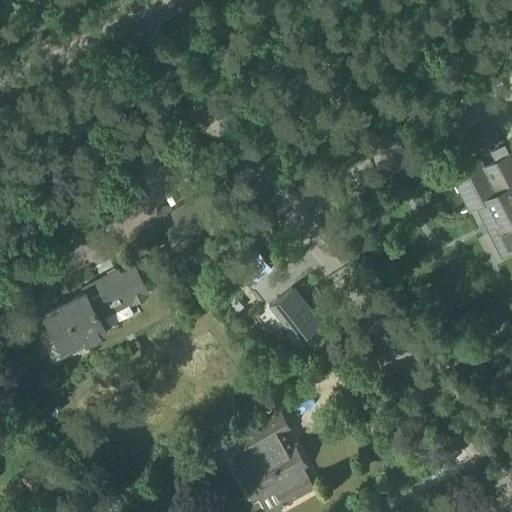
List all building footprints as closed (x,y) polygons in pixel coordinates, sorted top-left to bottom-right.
[(450,174),(469,209),(478,204),(504,254),(511,249),(511,159),(510,155),(508,156),(503,146),(490,153),(495,162),(483,169),(478,159),(450,174)] [(424,183),(420,175),(409,180),(413,188),(424,183)] [(168,210),(182,237),(220,218),(206,190),(168,210)] [(39,336),(47,351),(58,345),(60,349),(82,338),(85,343),(104,333),(98,320),(147,294),(132,266),(118,274),(116,271),(80,289),(82,292),(41,313),(50,330),(39,336)] [(323,327),(291,287),(268,305),(300,345),(323,327)] [(250,460),(235,469),(252,500),(259,496),(273,488),(282,505),(314,488),(303,467),(307,464),(294,441),(291,443),(283,428),(287,426),(279,411),(236,436),(250,460)] [(201,443),(174,458),(188,481),(214,466),(201,443)] [(38,466),(22,479),(37,498),(53,485),(38,466)]
